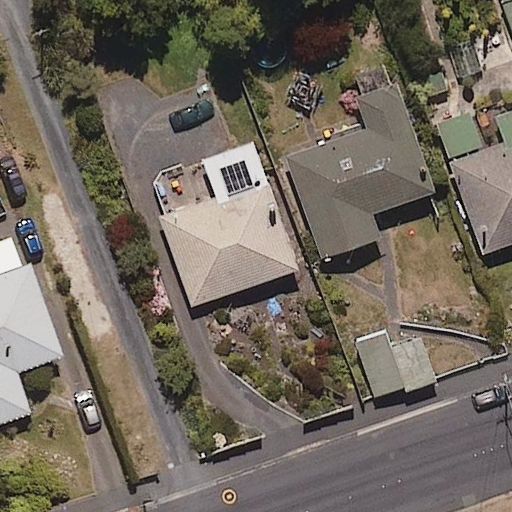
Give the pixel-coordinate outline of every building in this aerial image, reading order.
[(511,0),(506,0),(498,3),(511,38),(511,0)] [(435,203),(396,95),(342,115),(352,144),(286,168),(323,270),(380,249),(372,225),(435,203)] [(511,119),(495,126),(502,147),(482,154),(470,119),(437,131),(484,258),(511,247),(511,119)] [(0,169),(13,165),(0,126),(0,169)] [(297,280),(253,149),(202,166),(215,207),(160,225),(190,315),(297,280)] [(21,276),(12,249),(0,253),(0,426),(29,416),(16,377),(62,361),(31,272),(21,276)] [(356,352),(374,401),(404,391),(407,397),(436,386),(421,343),(390,354),(386,342),(356,352)]
